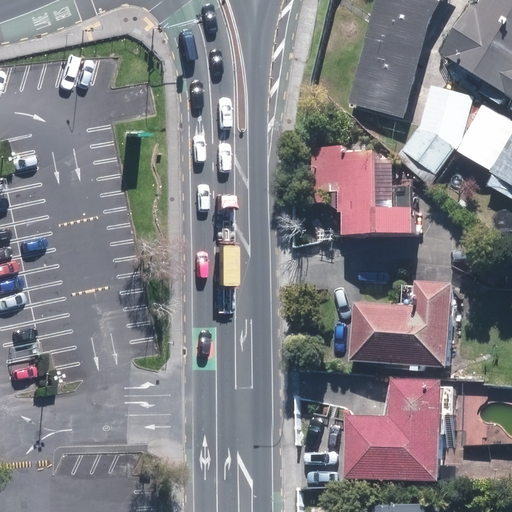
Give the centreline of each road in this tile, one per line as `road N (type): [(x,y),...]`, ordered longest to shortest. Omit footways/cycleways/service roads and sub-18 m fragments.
road 1 (secondary): [(239,166),(245,511)]
road 2 (secondary): [(239,166),(187,0)]
road 3 (secondary): [(264,34),(239,166)]
